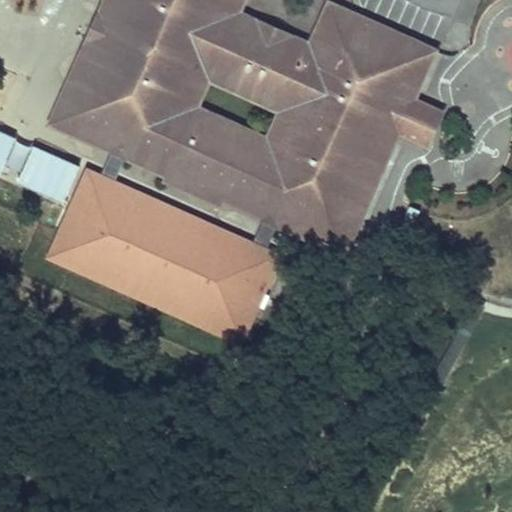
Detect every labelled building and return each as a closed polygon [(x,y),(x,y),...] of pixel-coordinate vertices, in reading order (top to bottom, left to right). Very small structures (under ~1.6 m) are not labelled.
[(65,88),(51,121),(196,109),(208,81),(279,113),(267,140),(354,209),(385,139),(388,140),(412,86),(409,85),(426,46),(349,12),(333,18),(330,26),(324,40),(333,63),(320,68),(314,56),(297,48),(295,53),(288,50),(293,40),(253,22),(249,31),(243,28),(245,25),(236,21),(226,17),(204,25),(199,12),(231,1),(231,0),(118,0),(114,10),(153,28),(143,50),(139,48),(129,71),(93,56),(77,93),(65,88)] [(105,0),(103,6),(114,10),(118,0),(105,0)] [(255,19),(239,12),(244,0),(231,0),(231,1),(199,12),(204,25),(226,17),(236,21),(245,25),(243,28),(249,31),(253,22),(255,19)] [(294,37),(293,40),(288,50),(295,53),(297,48),(314,56),(320,68),(333,63),(324,40),(330,26),(333,18),(349,12),(329,4),(311,44),(294,37)] [(103,6),(82,51),(93,56),(129,71),(139,48),(143,50),(153,28),(114,10),(103,6)] [(354,209),(363,213),(399,132),(425,143),(439,110),(414,99),(435,51),(426,46),(409,85),(412,86),(388,140),(385,139),(354,209)] [(82,51),(65,88),(77,93),(93,56),(82,51)] [(196,109),(51,121),(111,148),(120,128),(137,136),(128,156),(149,164),(167,172),(165,177),(163,182),(185,191),(189,183),(226,198),(238,204),(263,215),(271,195),(290,203),(281,223),(346,251),(363,213),(354,209),(267,140),(196,109)] [(51,121),(49,126),(109,152),(111,148),(51,121)] [(111,148),(109,152),(127,160),(128,156),(137,136),(120,128),(111,148)] [(0,172),(2,173),(18,137),(0,129),(0,172)] [(65,200),(81,165),(37,145),(21,181),(65,200)] [(128,156),(127,160),(165,177),(167,172),(149,164),(128,156)] [(187,215),(98,176),(84,209),(173,248),(187,215)] [(189,183),(185,191),(222,208),(224,203),(226,198),(189,183)] [(263,215),(261,219),(280,227),(281,223),(290,203),(271,195),(263,215)] [(226,198),(224,203),(261,219),(263,215),(238,204),(226,198)] [(214,223),(214,224),(204,247),(218,253),(229,230),(214,223)] [(281,223),(280,227),(344,256),(346,251),(281,223)] [(282,256),(241,238),(237,236),(223,268),(267,288),(282,256)]
